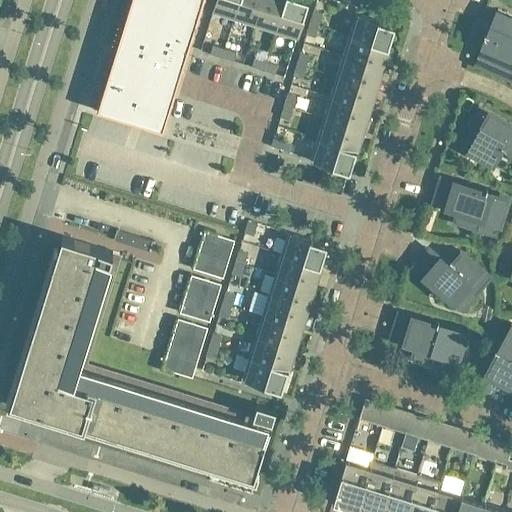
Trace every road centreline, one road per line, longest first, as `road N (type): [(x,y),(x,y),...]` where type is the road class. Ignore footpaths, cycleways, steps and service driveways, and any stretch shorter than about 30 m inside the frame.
road 1 (residential): [(0,302),(94,0)]
road 2 (tertiary): [(61,0),(0,191)]
road 3 (residential): [(511,425),(328,366)]
road 4 (residential): [(52,456),(232,511)]
road 5 (residential): [(374,217),(422,66)]
road 6 (residential): [(328,366),(374,217)]
road 7 (residential): [(281,511),(328,366)]
road 8 (residential): [(374,217),(241,175)]
